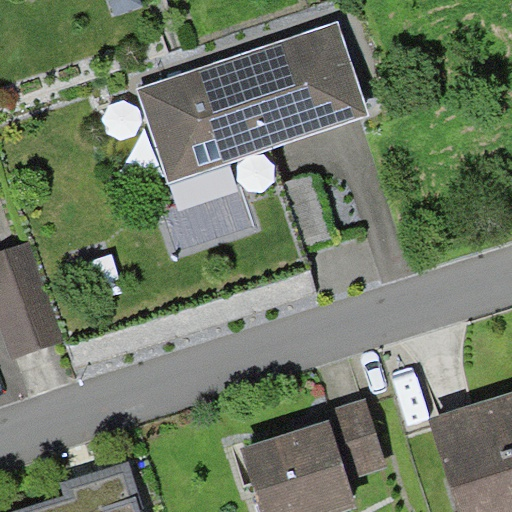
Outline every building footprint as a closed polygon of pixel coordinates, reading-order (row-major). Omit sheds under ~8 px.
[(143,9),(140,0),(108,0),(114,18),(143,9)] [(370,116),(339,23),(138,89),(168,182),(301,138),(370,116)] [(30,242),(0,252),(0,322),(13,359),(64,340),(30,242)] [(511,511),(511,391),(496,397),(428,419),(457,511),(511,511)] [(327,411),(329,419),(348,480),(387,468),(366,398),(327,411)] [(348,480),(329,419),(288,432),(241,447),(261,511),(338,511),(357,506),(348,480)] [(144,508),(129,461),(86,474),(60,481),(64,495),(6,511),(141,511),(140,509),(144,508)]
